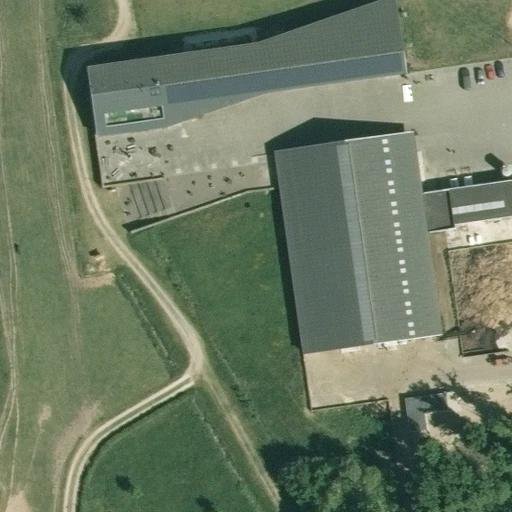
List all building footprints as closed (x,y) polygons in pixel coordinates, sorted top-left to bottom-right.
[(100,94),(106,132),(165,124),(155,57),(85,67),(90,96),(100,94)] [(274,94),(254,99),(255,102),(215,112),(218,124),(278,109),(274,94)] [(275,150),(302,351),(441,333),(428,234),(454,230),(453,223),(511,215),(511,177),(424,189),(421,163),(417,164),(415,150),(397,152),(394,134),(275,150)] [(511,228),(443,235),(445,253),(470,251),(471,262),(511,257),(510,239),(511,239),(511,228)] [(393,367),(448,358),(446,340),(390,349),(393,367)] [(323,422),(337,422),(338,399),(323,398),(323,422)]
